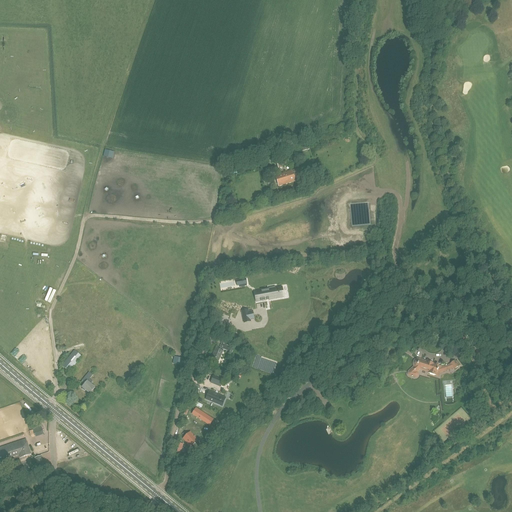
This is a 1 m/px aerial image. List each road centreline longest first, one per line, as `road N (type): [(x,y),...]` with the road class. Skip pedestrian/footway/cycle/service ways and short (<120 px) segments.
road 1 (track): [(51,324),(85,218),(205,222),(372,164),(353,120),(356,0)]
road 2 (unclassified): [(156,495),(135,504),(66,488),(53,462),(57,412)]
road 3 (secondary): [(156,495),(57,412)]
